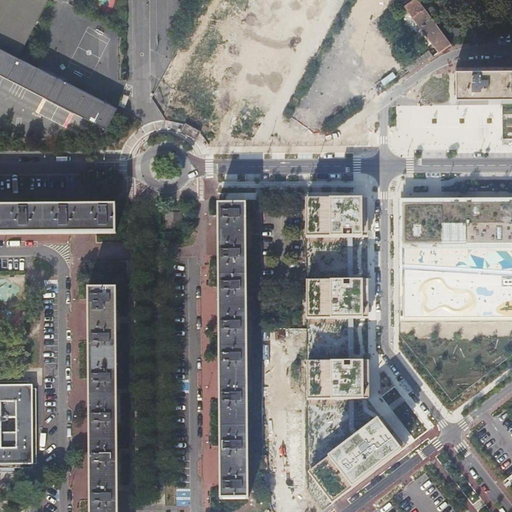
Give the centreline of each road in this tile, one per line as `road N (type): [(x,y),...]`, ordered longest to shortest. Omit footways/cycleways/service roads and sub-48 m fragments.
road 1 (residential): [(0,251),(44,251),(62,268),(64,511)]
road 2 (residential): [(443,436),(391,364),(387,168)]
road 3 (residential): [(191,261),(195,511)]
road 4 (residential): [(187,167),(387,168)]
road 5 (residential): [(387,168),(401,100),(440,61),(511,50)]
road 6 (residential): [(0,169),(147,167)]
road 7 (residential): [(145,127),(138,0)]
road 8 (residential): [(343,511),(443,436)]
road 9 (residential): [(387,168),(511,166)]
